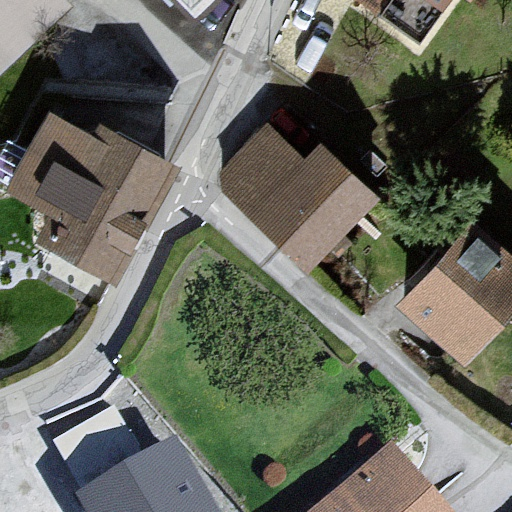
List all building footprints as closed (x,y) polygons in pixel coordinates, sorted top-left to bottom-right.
[(0,0),(0,69),(61,10),(51,0),(0,0)] [(150,0),(170,22),(194,0),(150,0)] [(430,0),(360,0),(407,32),(430,0)] [(155,168),(26,100),(0,148),(0,241),(90,289),(155,168)] [(213,180),(304,263),(369,191),(306,135),(288,155),(259,129),(213,180)] [(511,281),(447,225),(374,308),(445,370),(511,293),(511,281)] [(213,511),(174,441),(81,493),(91,511),(213,511)] [(435,511),(376,446),(302,511),(435,511)]
